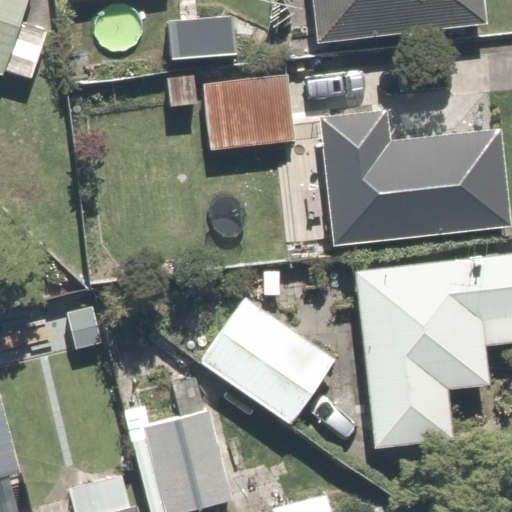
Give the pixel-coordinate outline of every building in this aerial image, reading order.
[(28,0),(0,0),(0,74),(40,87),(57,31),(23,20),(28,0)] [(311,0),(315,42),(484,23),(483,0),(311,0)] [(168,70),(168,105),(208,105),(208,148),(300,146),(299,68),(168,70)] [(506,221),(505,132),(390,146),(380,108),(321,113),(330,243),(506,221)] [(511,254),(354,271),(374,447),(456,436),(448,387),(494,388),(487,347),(511,347),(511,254)] [(342,361),(247,297),(201,364),(296,429),(342,361)] [(233,511),(241,510),(211,413),(140,435),(163,511),(233,511)] [(0,474),(11,472),(0,429),(0,474)]
